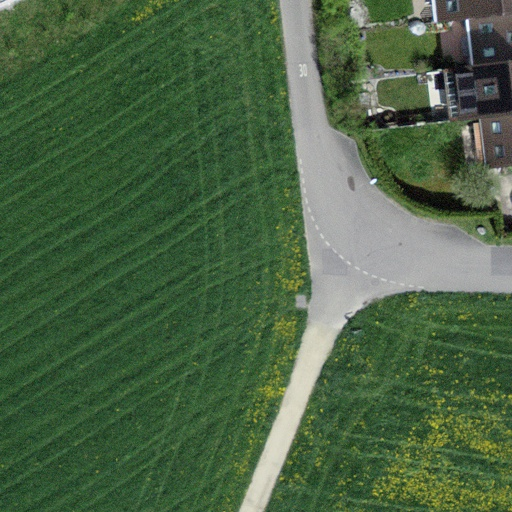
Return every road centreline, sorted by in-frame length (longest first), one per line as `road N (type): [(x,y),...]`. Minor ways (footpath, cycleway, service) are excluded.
road 1 (residential): [(511,275),(323,273),(292,0)]
road 2 (track): [(323,273),(226,511)]
